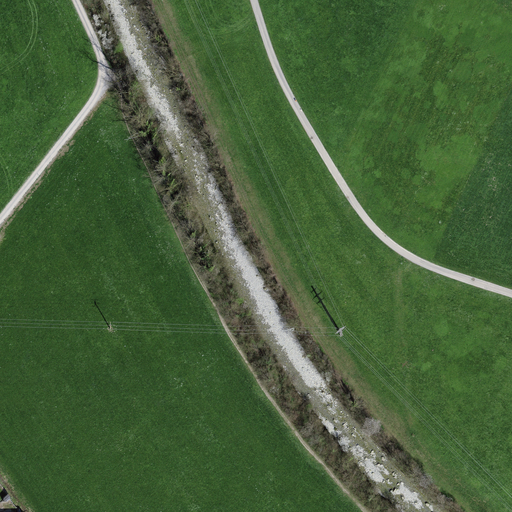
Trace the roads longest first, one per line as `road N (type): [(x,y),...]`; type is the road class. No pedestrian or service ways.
road 1 (track): [(255,0),(279,74),(358,205),(397,248),(511,295)]
road 2 (track): [(76,0),(102,59),(100,89),(0,220)]
